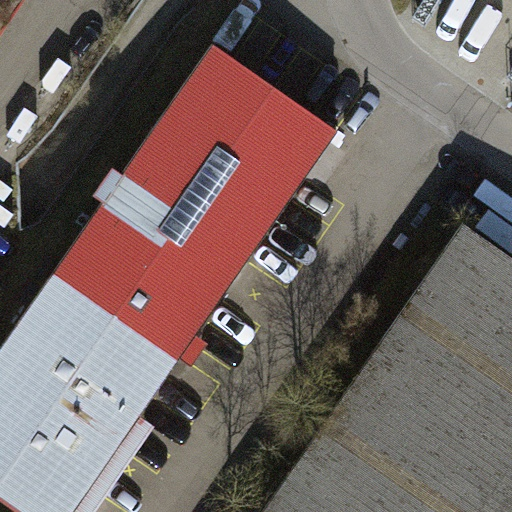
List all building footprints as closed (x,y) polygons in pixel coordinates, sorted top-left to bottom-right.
[(0,0),(0,36),(25,0),(0,0)] [(214,42),(184,86),(310,171),(340,127),(214,42)] [(310,171),(184,86),(57,272),(182,358),(310,171)] [(511,511),(511,256),(490,241),(297,511),(511,511)] [(57,272),(0,355),(0,492),(28,511),(75,511),(182,358),(57,272)]
